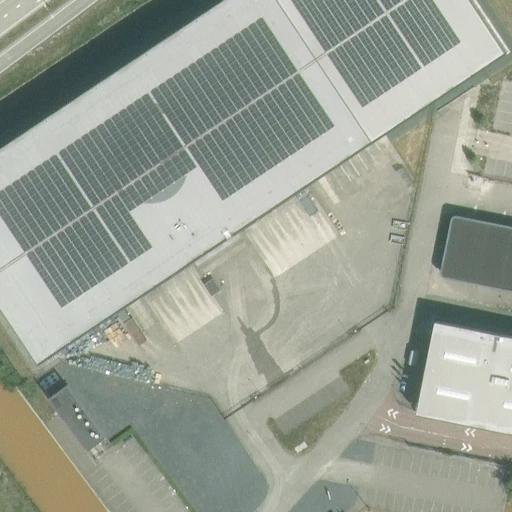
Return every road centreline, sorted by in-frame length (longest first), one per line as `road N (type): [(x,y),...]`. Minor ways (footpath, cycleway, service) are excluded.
road 1 (unclassified): [(274,511),(357,415),(401,340),(450,106)]
road 2 (unknown): [(287,497),(229,352),(234,335),(316,293),(352,303),(401,340)]
